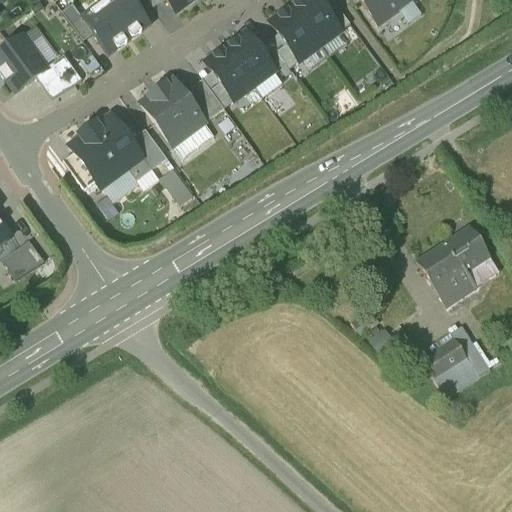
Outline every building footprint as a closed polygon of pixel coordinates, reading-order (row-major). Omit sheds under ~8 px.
[(134,8),(127,0),(110,0),(101,7),(129,45),(149,29),(134,8)] [(165,3),(163,0),(142,0),(143,1),(152,12),(165,3)] [(163,0),(165,3),(176,17),(198,0),(163,0)] [(313,0),(309,0),(292,13),(320,52),(341,37),(313,0)] [(356,0),(377,28),(378,27),(379,29),(398,15),(397,13),(411,3),(408,0),(356,0)] [(129,45),(101,7),(81,22),(80,23),(92,39),(108,60),(129,45)] [(92,39),(80,23),(81,22),(72,9),(61,17),(83,46),(92,39)] [(320,52),(292,13),(272,28),(300,67),(320,52)] [(21,42),(44,74),(59,63),(36,31),(21,42)] [(246,36),(225,51),(254,90),(273,76),(275,75),(266,64),(253,46),(246,36)] [(253,46),(266,64),(276,57),(263,39),(253,46)] [(21,42),(0,56),(0,82),(4,88),(7,86),(16,97),(35,83),(45,76),(44,74),(21,42)] [(254,90),(225,51),(204,67),(211,77),(224,94),(233,106),(254,90)] [(266,64),(275,75),(285,68),(276,57),(266,64)] [(35,83),(51,104),(81,85),(63,60),(59,63),(44,74),(45,76),(35,83)] [(273,76),(254,90),(262,102),(281,87),(273,76)] [(215,102),(224,94),(211,77),(202,84),(215,102)] [(182,98),(204,128),(223,113),(215,102),(202,84),(182,98)] [(172,85),(140,108),(172,151),(204,128),(182,98),(172,85)] [(223,113),(233,106),(224,94),(215,102),(223,113)] [(79,142),(68,150),(100,194),(126,174),(142,163),(129,146),(127,148),(120,139),(123,137),(115,127),(113,129),(108,121),(96,130),(94,131),(96,134),(83,143),(81,140),(79,142)] [(81,140),(83,143),(96,134),(94,131),(96,130),(95,128),(78,140),(79,142),(81,140)] [(204,128),(172,151),(182,165),(213,141),(204,128)] [(145,135),(129,146),(142,163),(151,175),(166,163),(145,135)] [(135,186),(151,175),(142,163),(126,174),(135,186)] [(172,174),(159,184),(179,211),(192,202),(172,174)] [(0,249),(11,242),(0,226),(0,249)] [(469,232),(415,266),(444,311),(475,291),(472,288),(465,277),(488,262),(469,232)] [(44,267),(28,247),(2,266),(14,285),(44,267)] [(488,262),(465,277),(472,288),(488,278),(490,281),(495,278),(496,273),(488,262)] [(369,316),(352,326),(359,339),(377,327),(369,316)] [(456,341),(421,359),(442,400),(488,376),(464,330),(453,335),(456,341)] [(392,349),(384,335),(368,344),(377,358),(392,349)]
